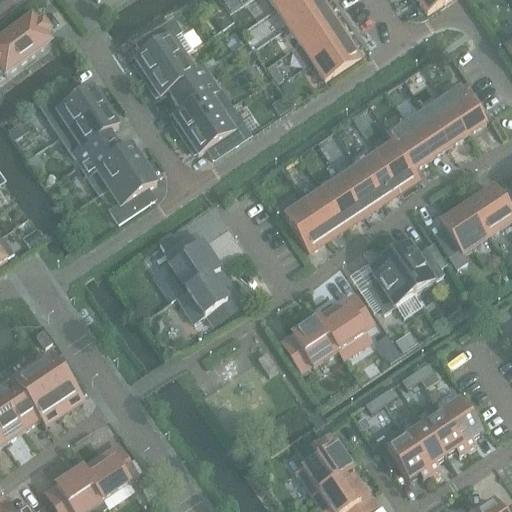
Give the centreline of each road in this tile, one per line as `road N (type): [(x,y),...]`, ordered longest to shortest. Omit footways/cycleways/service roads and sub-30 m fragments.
road 1 (residential): [(289,300),(428,193),(511,146)]
road 2 (residential): [(403,43),(187,194)]
road 3 (residential): [(187,194),(90,47)]
road 4 (residential): [(187,194),(43,291)]
road 5 (residential): [(511,91),(460,21),(443,21),(403,43)]
road 6 (residential): [(0,491),(120,407)]
road 7 (residential): [(43,291),(120,407)]
road 8 (residential): [(120,407),(194,511)]
